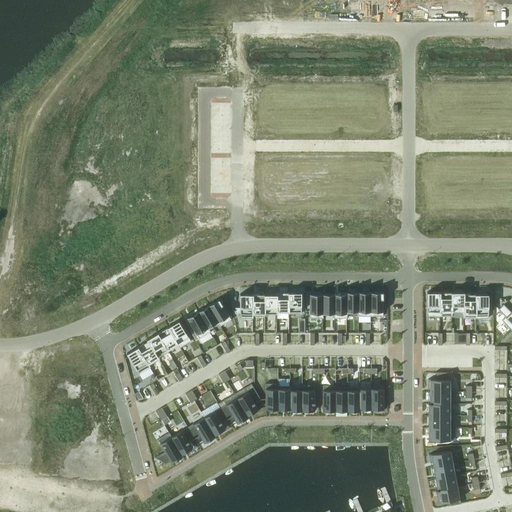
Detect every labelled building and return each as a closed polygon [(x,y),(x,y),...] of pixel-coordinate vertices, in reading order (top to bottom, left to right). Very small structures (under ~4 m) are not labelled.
[(276,294),(276,311),(277,311),(288,311),(288,292),(276,292),(276,294)] [(288,311),(288,313),(301,313),(301,292),(288,292),(288,311)] [(346,292),(346,294),(347,294),(347,313),(358,313),(358,292),(346,292)] [(358,292),(358,313),(358,316),(370,316),(370,292),(358,292)] [(370,292),(370,316),(383,316),(383,292),(370,292)] [(427,292),(427,316),(440,316),(440,292),(427,292)] [(440,292),(440,316),(452,316),(452,311),(452,292),(440,292)] [(452,292),(452,311),(463,311),(464,311),(464,294),(464,292),(452,292)] [(235,307),(235,313),(240,313),(240,318),(253,318),(253,313),(253,294),(240,294),(240,307),(235,307)] [(253,294),(253,313),(265,313),(265,294),(253,294)] [(265,294),(265,313),(277,313),(277,311),(276,311),(276,294),(265,294)] [(310,294),(310,318),(323,318),(323,313),(323,294),(310,294)] [(323,294),(323,313),(334,313),(334,294),(323,294)] [(334,313),(334,318),(347,318),(347,313),(347,294),(346,294),(334,294),(334,313)] [(463,311),(463,318),(475,318),(475,294),(464,294),(464,311),(463,311)] [(475,294),(475,318),(488,318),(488,294),(475,294)] [(498,309),(504,304),(497,297),(495,299),(495,306),(498,309)] [(219,299),(208,305),(219,324),(220,326),(231,319),(219,299)] [(504,304),(498,309),(505,316),(505,317),(502,320),(511,330),(511,328),(511,310),(511,312),(504,304)] [(208,305),(198,311),(209,329),(219,324),(208,305)] [(198,311),(187,317),(199,338),(211,331),(209,329),(198,311)] [(177,321),(167,327),(178,345),(179,347),(191,341),(179,320),(177,321)] [(167,327),(157,333),(168,351),(169,351),(178,345),(167,327)] [(157,333),(147,339),(147,341),(153,349),(154,348),(159,357),(168,351),(157,333)] [(147,341),(138,346),(149,365),(160,359),(159,357),(154,348),(153,349),(147,341)] [(138,346),(127,353),(139,374),(151,367),(149,365),(138,346)] [(224,370),(218,373),(221,378),(227,374),(224,370)] [(428,379),(428,392),(450,392),(450,372),(436,372),(436,379),(428,379)] [(227,374),(221,378),(224,382),(227,380),(230,379),(227,374)] [(251,383),(234,393),(248,417),(249,416),(248,415),(258,409),(255,403),(261,399),(251,383)] [(265,399),(265,409),(278,409),(278,383),(269,383),(265,383),(265,399)] [(278,383),(278,409),(289,409),(289,386),(279,386),(279,383),(278,383)] [(289,409),(289,410),(302,410),(302,385),(301,385),(301,387),(291,387),(291,386),(289,386),(289,409)] [(302,385),(302,410),(315,410),(315,385),(302,385)] [(323,385),(323,410),(335,410),(335,385),(323,385)] [(335,385),(335,410),(347,410),(347,387),(336,387),(336,385),(335,385)] [(359,387),(359,410),(360,410),(360,409),(372,409),(371,386),(370,386),(370,388),(360,388),(360,387),(359,387)] [(371,386),(372,409),(384,409),(384,386),(371,386)] [(347,387),(347,410),(359,410),(359,387),(358,387),(347,387)] [(144,402),(138,392),(134,394),(137,404),(144,402)] [(428,392),(428,403),(450,403),(450,392),(428,392)] [(234,393),(217,403),(220,407),(227,419),(233,416),(237,423),(238,422),(248,417),(234,393)] [(194,394),(188,397),(191,402),(191,401),(197,398),(194,394)] [(428,403),(428,415),(450,415),(450,403),(428,403)] [(162,407),(155,410),(158,415),(164,411),(162,407)] [(220,407),(204,417),(215,436),(216,436),(215,434),(225,428),(222,423),(227,419),(220,407)] [(164,411),(158,415),(161,419),(167,416),(164,411)] [(428,415),(428,427),(450,427),(450,415),(428,415)] [(204,417),(187,427),(194,439),(200,435),(204,443),(206,442),(215,437),(215,436),(204,417)] [(172,436),(171,436),(182,456),(183,455),(182,454),(192,448),(189,442),(194,439),(187,427),(172,436)] [(428,427),(428,440),(450,440),(450,427),(428,427)] [(165,451),(155,457),(166,464),(171,461),(171,462),(173,461),(182,456),(171,436),(172,436),(169,432),(158,439),(165,451)] [(451,450),(429,454),(429,456),(431,455),(433,466),(431,466),(431,467),(453,463),(451,450)] [(453,463),(431,467),(433,467),(435,477),(433,478),(455,474),(453,463)] [(455,474),(433,478),(434,479),(435,479),(437,489),(435,489),(436,490),(458,486),(455,474)] [(458,486),(436,490),(436,491),(437,490),(439,501),(438,501),(438,503),(449,501),(449,504),(448,504),(448,506),(461,503),(460,498),(458,486)]
